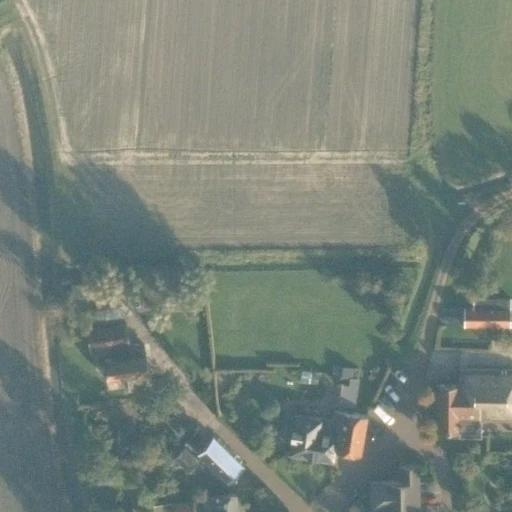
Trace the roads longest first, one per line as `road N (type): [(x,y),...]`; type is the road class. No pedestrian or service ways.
road 1 (residential): [(306,511),(185,392),(138,323)]
road 2 (residential): [(511,191),(482,206),(454,237),(424,345)]
